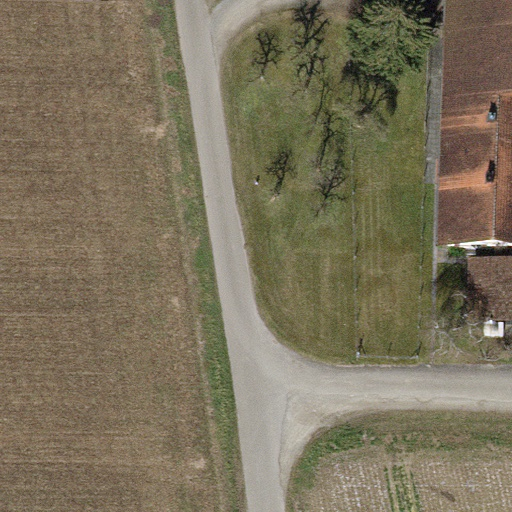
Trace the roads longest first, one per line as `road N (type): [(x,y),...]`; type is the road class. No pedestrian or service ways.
road 1 (track): [(277,511),(186,0)]
road 2 (track): [(511,407),(262,402)]
